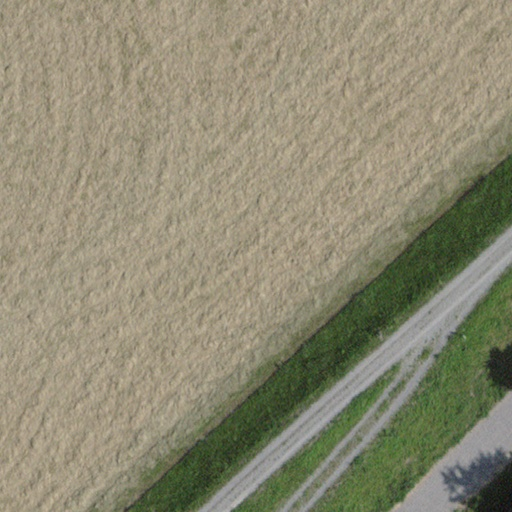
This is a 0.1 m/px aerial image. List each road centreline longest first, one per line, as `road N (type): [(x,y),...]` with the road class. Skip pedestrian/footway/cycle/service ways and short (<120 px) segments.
road 1 (track): [(511,250),(220,511)]
road 2 (track): [(455,301),(442,348),(301,511)]
